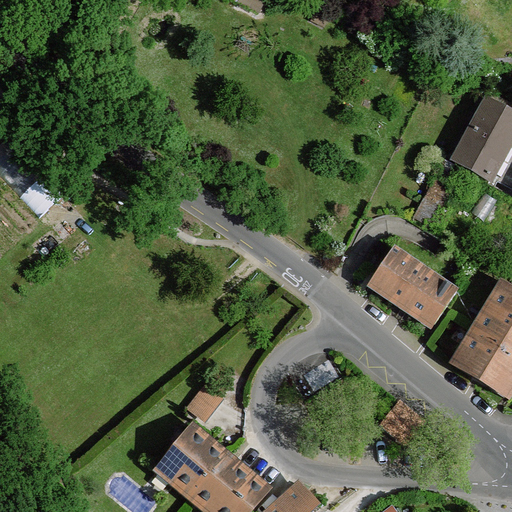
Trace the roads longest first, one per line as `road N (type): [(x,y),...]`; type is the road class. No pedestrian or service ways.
road 1 (unclassified): [(0,26),(56,90),(129,151),(360,322)]
road 2 (residential): [(511,477),(482,484),(349,476),(282,454),(269,438),(262,401),(273,369),(360,322)]
road 3 (residential): [(360,322),(511,458)]
